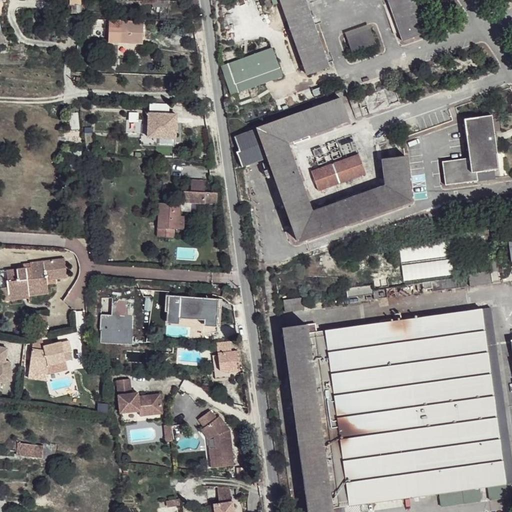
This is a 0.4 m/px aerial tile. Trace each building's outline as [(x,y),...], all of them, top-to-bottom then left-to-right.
[(169,0),(153,0),(153,7),(157,7),(157,10),(161,10),(161,19),(169,19),(169,0)] [(385,0),(401,44),(424,36),(411,0),(275,0),(277,6),(302,79),(325,71),(300,0),(385,0)] [(106,17),(93,16),(93,34),(106,34),(107,17),(106,17)] [(142,19),(122,18),(122,25),(110,25),(109,39),(144,41),(145,19),(142,19)] [(345,41),(369,32),(367,28),(343,36),(345,41)] [(374,46),(369,32),(345,41),(350,55),(374,46)] [(232,95),(284,77),(274,48),(222,66),(232,95)] [(305,90),(297,93),(301,104),(309,101),(305,90)] [(339,100),(234,138),(239,152),(236,153),(241,168),(269,158),(298,241),(409,201),(404,160),(384,162),(387,187),(311,215),(285,142),(346,120),(339,100)] [(77,112),(70,113),(72,129),(78,128),(77,112)] [(150,113),(149,136),(168,137),(176,137),(177,114),(150,113)] [(495,170),(500,170),(492,116),(465,120),(471,158),(448,162),(451,186),(479,182),(477,173),(495,170)] [(92,127),(85,127),(86,142),(93,141),(92,127)] [(82,149),(63,150),(63,158),(82,157),(82,149)] [(365,174),(358,155),(311,171),(318,190),(365,174)] [(82,159),(68,160),(68,166),(79,166),(79,167),(68,167),(68,175),(79,174),(79,175),(82,175),(82,165),(82,159)] [(477,173),(479,182),(496,179),(495,170),(477,173)] [(192,192),(205,192),(205,182),(192,181),(192,192)] [(192,212),(192,202),(218,203),(218,193),(205,192),(192,192),(184,191),(183,201),(179,201),(179,204),(159,202),(157,236),(173,237),(174,229),(179,229),(180,216),(180,211),(192,212)] [(180,216),(179,229),(188,229),(189,216),(180,216)] [(400,261),(450,254),(448,239),(398,246),(400,261)] [(65,258),(30,263),(31,266),(23,268),(6,269),(10,300),(29,298),(29,295),(48,293),(47,287),(46,280),(58,279),(67,278),(65,258)] [(402,278),(452,274),(451,259),(401,263),(402,278)] [(467,287),(489,284),(488,272),(465,275),(467,287)] [(462,278),(419,284),(420,289),(428,287),(429,291),(464,287),(462,278)] [(345,298),(371,294),(370,291),(369,283),(343,287),(345,298)] [(420,289),(419,284),(409,285),(410,294),(420,292),(420,289)] [(8,286),(0,287),(2,301),(10,300),(8,286)] [(212,298),(167,295),(166,310),(178,311),(178,314),(204,316),(203,323),(217,324),(219,303),(212,303),(212,298)] [(282,311),(301,309),(300,297),(281,300),(282,311)] [(134,298),(112,298),(112,315),(101,315),(100,343),(133,344),(134,298)] [(508,483),(511,482),(489,308),(316,332),(341,507),(349,505),(437,493),(477,487),(485,486),(508,483)] [(47,334),(44,319),(34,321),(37,337),(47,334)] [(304,511),(341,511),(341,507),(316,332),(314,324),(279,328),(280,336),(304,511)] [(74,351),(71,339),(46,346),(45,350),(39,349),(33,348),(31,369),(49,372),(50,364),(67,360),(66,353),(74,351)] [(286,501),(291,500),(268,341),(263,342),(286,501)] [(231,342),(216,343),(218,355),(219,370),(223,373),(240,371),(238,352),(232,352),(231,342)] [(0,380),(12,380),(11,361),(6,360),(9,347),(0,345),(0,380)] [(74,351),(66,353),(67,360),(76,358),(74,351)] [(168,352),(155,351),(155,361),(168,362),(168,352)] [(218,355),(213,355),(216,379),(225,378),(225,379),(233,378),(233,376),(241,375),(240,371),(223,373),(219,370),(218,355)] [(49,372),(31,369),(30,377),(48,379),(49,372)] [(117,380),(118,389),(131,387),(130,379),(117,380)] [(132,393),(118,395),(120,413),(140,411),(140,409),(150,407),(151,415),(163,414),(161,394),(139,397),(132,398),(132,393)] [(140,411),(141,416),(151,415),(150,407),(140,409),(140,411)] [(210,411),(198,420),(205,428),(212,438),(214,437),(216,448),(210,448),(212,468),(234,465),(232,444),(230,444),(230,438),(231,437),(230,430),(220,416),(217,419),(210,411)] [(209,440),(212,438),(205,428),(202,430),(209,440)] [(39,441),(17,442),(17,450),(39,448),(39,441)] [(510,495),(508,483),(485,486),(487,499),(510,495)] [(216,485),(219,503),(231,501),(229,486),(216,485)] [(478,497),(477,487),(437,493),(439,505),(477,500),(478,497)] [(219,503),(212,504),(213,511),(232,511),(231,501),(219,503)]
